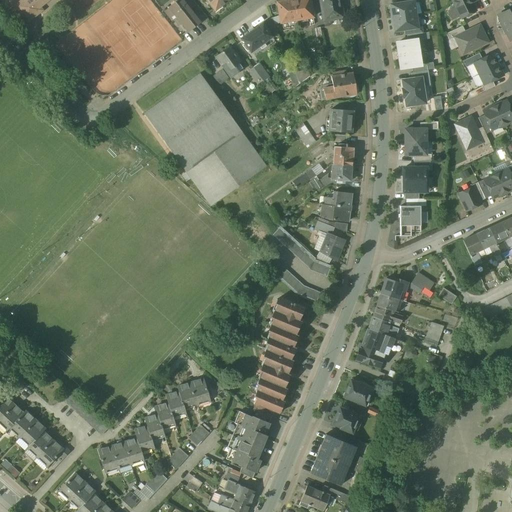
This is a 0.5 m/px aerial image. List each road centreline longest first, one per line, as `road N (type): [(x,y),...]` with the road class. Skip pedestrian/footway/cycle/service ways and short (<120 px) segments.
road 1 (residential): [(0,47),(95,125),(255,0)]
road 2 (tertiary): [(270,511),(334,352)]
road 3 (residential): [(511,206),(403,254),(368,253)]
road 4 (tertiary): [(368,253),(382,115)]
road 5 (residential): [(382,115),(449,109),(511,83)]
